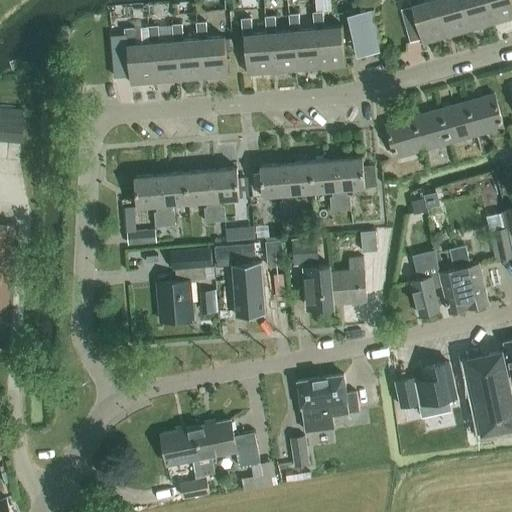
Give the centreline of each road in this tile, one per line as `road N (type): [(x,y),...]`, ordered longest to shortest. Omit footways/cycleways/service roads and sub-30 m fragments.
road 1 (residential): [(118,402),(84,348),(91,117),(352,93),(511,48)]
road 2 (residential): [(511,312),(118,402)]
road 3 (residential): [(42,511),(94,424),(118,402)]
